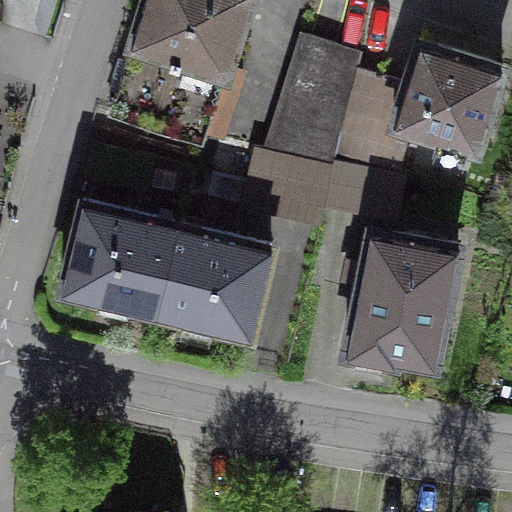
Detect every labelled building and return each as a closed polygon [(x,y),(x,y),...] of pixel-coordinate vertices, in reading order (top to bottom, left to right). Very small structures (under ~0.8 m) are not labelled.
[(247,0),(143,0),(130,40),(132,41),(109,112),(201,141),(210,116),(226,121),(243,68),(227,63),(247,0)] [(270,147),(334,162),(337,150),(357,65),(361,51),(306,33),(270,147)] [(357,65),(337,150),(398,170),(413,126),(476,146),(502,63),(419,37),(406,80),(357,65)] [(150,156),(99,143),(91,173),(142,186),(150,156)] [(334,162),(270,147),(255,145),(248,176),(213,171),(207,195),(320,222),(334,162)] [(172,162),(154,157),(149,180),(167,185),(172,162)] [(109,298),(156,309),(178,220),(83,197),(62,287),(109,298)] [(272,242),(178,220),(156,309),(203,321),(251,332),(272,242)] [(458,243),(371,226),(347,349),(394,358),(396,353),(435,360),(458,243)]
